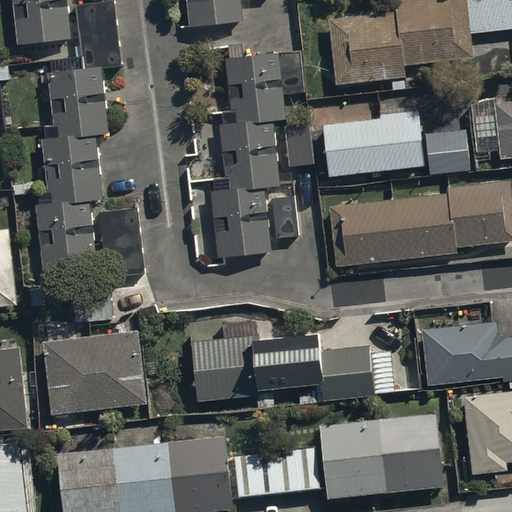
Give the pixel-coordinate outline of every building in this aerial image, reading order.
[(15,0),(21,50),(75,43),(69,0),(15,0)] [(103,193),(96,129),(109,128),(102,64),(122,62),(114,0),(76,0),(84,63),(49,67),(56,132),(42,133),(50,199),(36,200),(44,267),(98,260),(90,195),(103,193)] [(189,0),(193,32),(246,26),(243,0),(189,0)] [(511,0),(395,0),(396,7),(328,14),(336,80),(405,72),(404,62),(473,54),(470,29),(511,24),(511,0)] [(211,186),(218,253),(271,247),(264,183),(281,181),(273,115),(286,114),(278,48),(224,54),(232,118),(219,120),(226,184),(211,186)] [(511,96),(494,99),(500,155),(511,153),(511,96)] [(323,120),(329,171),(424,160),(418,109),(323,120)] [(313,119),(288,121),(291,164),(316,162),(313,119)] [(426,130),(430,171),(470,167),(466,126),(426,130)] [(447,182),(448,189),(330,201),(336,262),(457,250),(456,243),(511,237),(511,188),(511,176),(447,182)] [(145,268),(137,203),(100,207),(107,272),(145,268)] [(0,302),(17,300),(9,224),(0,225),(0,302)] [(115,318),(113,291),(75,294),(77,321),(115,318)] [(496,317),(421,326),(427,382),(511,371),(511,331),(498,333),(496,317)] [(368,341),(320,347),(317,323),(191,338),(199,396),(322,381),(324,397),(374,391),(368,341)] [(46,350),(52,417),(153,408),(147,342),(46,350)] [(0,362),(0,430),(29,428),(21,360),(0,362)] [(511,386),(465,392),(474,471),(509,467),(508,458),(511,457),(511,386)] [(438,413),(382,418),(389,491),(446,485),(438,413)] [(322,425),(329,497),(389,491),(382,418),(322,425)] [(227,435),(169,441),(177,511),(193,511),(235,508),(227,435)] [(116,446),(122,511),(177,511),(169,441),(116,446)] [(59,452),(65,511),(122,511),(116,446),(59,452)] [(316,446),(236,455),(240,496),(321,487),(316,446)] [(0,463),(0,511),(31,511),(27,461),(0,463)]
